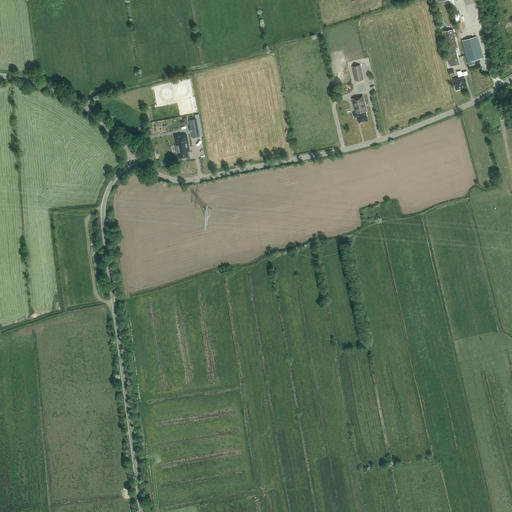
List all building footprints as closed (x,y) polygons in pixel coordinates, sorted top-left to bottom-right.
[(451,66),(459,64),(455,47),(457,47),(453,29),(443,32),(451,66)] [(462,41),(469,66),(475,64),(474,61),(483,58),(476,36),(462,41)] [(356,82),(364,80),(360,65),(352,67),(356,82)] [(457,91),(461,90),(461,89),(468,87),(465,77),(454,80),(456,87),(457,91)] [(352,99),(356,113),(355,113),(354,114),(355,117),(356,118),(359,117),(360,122),(361,122),(361,123),(363,122),(368,121),(367,116),(366,112),(368,112),(363,96),(357,97),(357,98),(352,99)] [(195,116),(189,117),(190,126),(195,125),(196,134),(202,133),(201,124),(197,125),(195,116)] [(165,126),(169,125),(169,128),(177,127),(176,120),(164,122),(165,126)] [(178,135),(172,136),(174,146),(173,146),(174,154),(175,154),(175,156),(176,159),(186,158),(184,149),(186,148),(184,136),(179,137),(178,135)]
